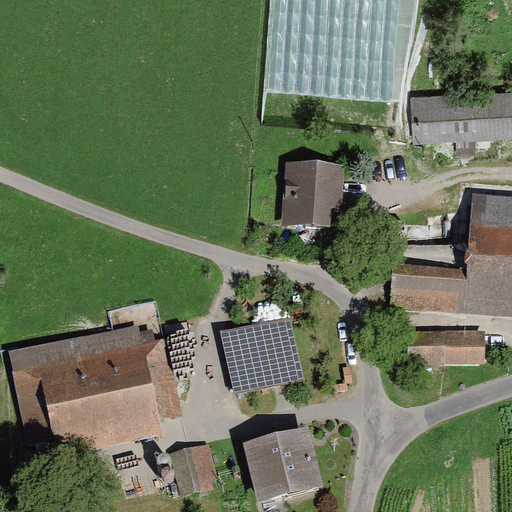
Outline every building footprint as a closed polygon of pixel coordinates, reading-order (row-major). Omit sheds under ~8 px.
[(352,0),(352,11),(374,12),(373,0),(352,0)] [(410,29),(411,53),(443,51),(442,27),(410,29)] [(511,89),(408,95),(411,142),(511,136),(511,89)] [(341,181),(286,174),(279,229),(334,236),(341,181)] [(467,280),(389,275),(386,312),(511,321),(511,197),(474,195),(467,280)] [(292,320),(220,335),(234,398),(305,382),(292,320)] [(135,329),(5,359),(28,462),(182,427),(163,345),(140,351),(135,329)] [(510,339),(409,337),(408,366),(510,367),(510,339)] [(301,442),(242,459),(257,511),(264,511),(317,497),(301,442)] [(205,449),(173,459),(184,496),(216,486),(205,449)] [(454,462),(460,497),(469,496),(463,460),(454,462)]
